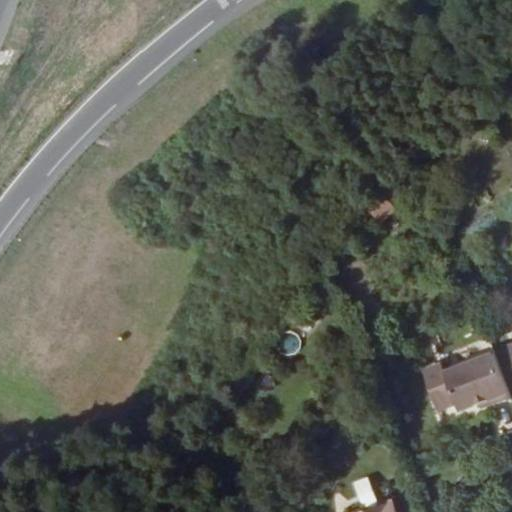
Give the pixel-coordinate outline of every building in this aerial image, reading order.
[(376,223),(392,210),(382,197),(366,210),(376,223)] [(461,413),(492,400),(510,393),(495,355),(446,374),(444,368),(425,375),(441,416),(459,410),(461,413)] [(494,405),(511,398),(510,393),(492,400),(494,405)] [(360,479),(366,506),(381,503),(376,476),(360,479)] [(400,511),(397,501),(368,511),(400,511)]
